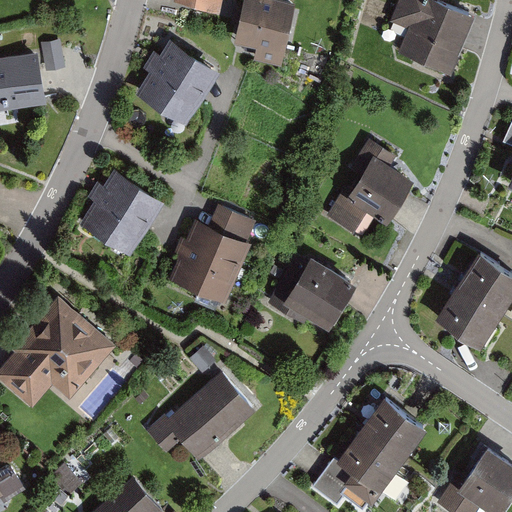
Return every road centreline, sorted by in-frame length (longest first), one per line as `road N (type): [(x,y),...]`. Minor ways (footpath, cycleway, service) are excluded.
road 1 (residential): [(378,334),(440,218),(489,89),(507,0)]
road 2 (residential): [(129,0),(88,132),(0,284)]
road 3 (residential): [(220,511),(378,334)]
road 4 (residential): [(378,334),(511,422)]
